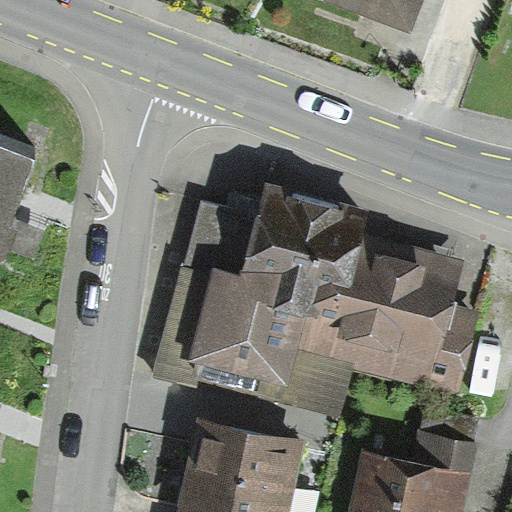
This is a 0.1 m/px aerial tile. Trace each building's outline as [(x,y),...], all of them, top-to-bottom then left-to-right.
[(342,0),(407,25),(417,0),(342,0)] [(0,252),(37,152),(0,138),(0,252)] [(271,222),(200,204),(162,354),(336,398),(346,359),(450,385),(470,305),(420,292),(428,259),(343,238),(348,216),(277,198),(271,222)] [(271,511),(292,441),(205,417),(178,511),(271,511)] [(355,511),(439,511),(448,478),(370,457),(355,511)]
